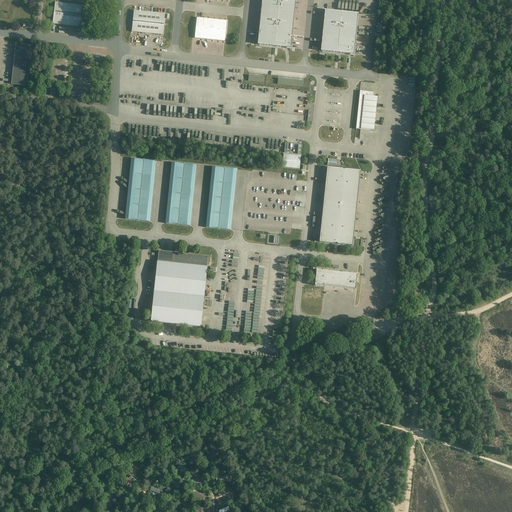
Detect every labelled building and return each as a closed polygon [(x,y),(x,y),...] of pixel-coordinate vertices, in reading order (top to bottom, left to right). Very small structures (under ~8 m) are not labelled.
[(291,47),(292,35),(295,0),(262,0),(258,45),(291,48),(291,47)] [(56,3),(53,24),(84,27),(86,6),(56,3)] [(321,51),(339,53),(354,55),(358,14),(325,10),(321,51)] [(134,11),(132,32),(162,35),(165,14),(134,11)] [(195,38),(225,41),(227,21),(197,18),(195,38)] [(27,86),(32,46),(16,44),(12,84),(27,86)] [(65,73),(65,72),(66,61),(53,60),(51,81),(64,82),(65,73)] [(304,82),(278,79),(277,84),(303,87),(304,82)] [(300,156),(284,154),(283,167),(299,169),(300,156)] [(156,161),(131,159),(125,219),(150,221),(156,161)] [(196,165),(171,163),(165,223),(190,226),(196,165)] [(237,169),(211,167),(205,228),(231,230),(237,169)] [(327,167),(327,168),(319,242),(335,244),(335,243),(337,243),(337,244),(353,246),(361,171),(345,169),(345,170),(343,170),(343,169),(327,167)] [(151,317),(151,322),(161,323),(176,325),(201,327),(203,310),(203,309),(205,285),(206,279),(207,267),(208,257),(174,253),(174,252),(159,251),(158,258),(158,262),(157,262),(156,274),(155,279),(155,280),(153,304),(152,309),(152,310),(151,316),(151,317)] [(357,274),(326,271),(322,271),(322,272),(320,271),(320,270),(317,270),(315,286),(356,290),(356,282),(357,282),(357,278),(357,274)] [(209,458),(212,461),(220,452),(217,449),(209,458)] [(188,459),(189,463),(190,463),(190,465),(194,464),(193,462),(195,461),(195,462),(197,462),(197,461),(198,460),(197,456),(188,459)] [(178,467),(181,469),(180,470),(182,471),(186,473),(188,471),(181,464),(178,467)] [(127,477),(123,483),(127,487),(132,481),(135,484),(138,481),(132,475),(129,478),(127,477)] [(181,486),(174,478),(171,481),(178,489),(181,486)] [(217,493),(219,497),(232,491),(230,487),(217,493)] [(112,507),(110,496),(112,496),(111,492),(103,493),(104,497),(105,497),(106,507),(112,507)] [(195,496),(203,501),(205,497),(197,493),(195,496)] [(86,509),(85,498),(77,499),(79,510),(86,509)]
